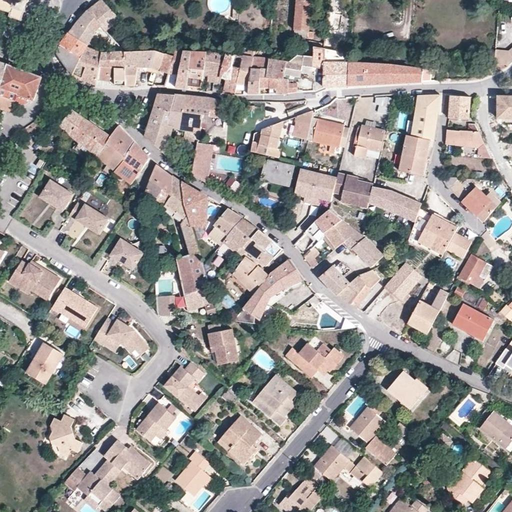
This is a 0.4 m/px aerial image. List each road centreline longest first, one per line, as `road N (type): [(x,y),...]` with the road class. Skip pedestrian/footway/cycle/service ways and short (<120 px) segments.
road 1 (residential): [(50,73),(153,154),(274,233),(327,294),(385,337)]
road 2 (residential): [(447,88),(292,97),(154,90)]
road 3 (residential): [(0,221),(145,314),(169,341),(162,364),(135,385)]
road 4 (residential): [(385,337),(236,511)]
road 5 (residential): [(447,88),(434,175),(484,231)]
road 6 (residential): [(511,393),(385,337)]
